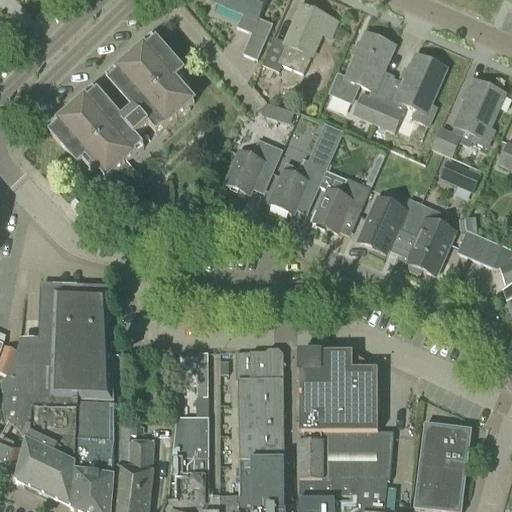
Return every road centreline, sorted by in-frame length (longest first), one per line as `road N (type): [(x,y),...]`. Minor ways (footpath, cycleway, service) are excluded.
road 1 (residential): [(487,395),(497,369),(484,327),(269,234)]
road 2 (residential): [(122,256),(149,286),(153,339),(287,337)]
road 3 (residential): [(287,337),(353,334),(487,395)]
road 4 (tertiary): [(0,127),(128,0)]
road 5 (residential): [(0,170),(67,242),(86,254),(122,256)]
road 6 (residential): [(269,234),(154,235),(122,256)]
road 7 (tertiary): [(91,0),(0,92)]
